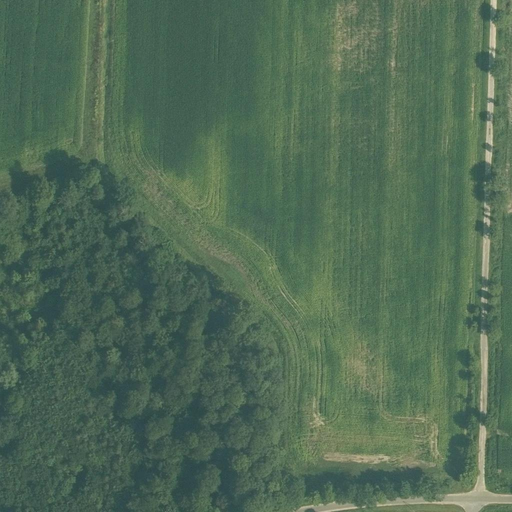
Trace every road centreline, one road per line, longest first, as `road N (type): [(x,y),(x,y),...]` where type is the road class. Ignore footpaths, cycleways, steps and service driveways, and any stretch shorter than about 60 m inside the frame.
road 1 (track): [(479,498),(494,0)]
road 2 (unclassified): [(309,511),(472,498)]
